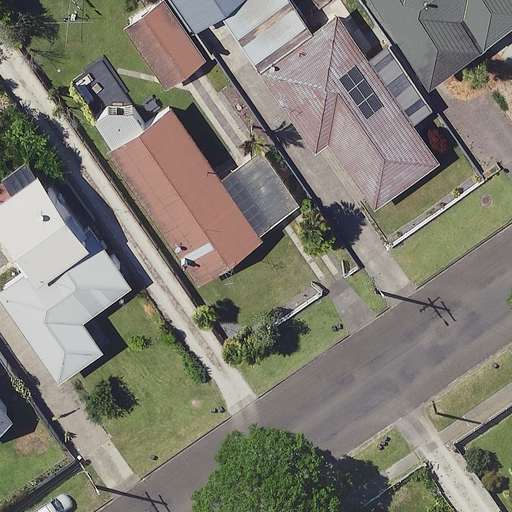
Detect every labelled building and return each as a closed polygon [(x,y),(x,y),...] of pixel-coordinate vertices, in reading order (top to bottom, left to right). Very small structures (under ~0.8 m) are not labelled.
[(208,53),(170,0),(161,0),(130,22),(171,80),(208,53)] [(183,0),(199,22),(224,5),(319,143),(331,135),(376,200),(440,156),(337,8),(315,24),(298,0),(183,0)] [(511,19),(511,0),(384,0),(433,72),(511,19)] [(265,230),(260,223),(303,194),(265,138),(222,167),(178,101),(149,121),(131,95),(97,118),(203,273),(265,230)] [(130,279),(32,143),(7,161),(18,176),(0,188),(0,206),(37,258),(0,284),(64,371),(106,341),(85,311),(130,279)] [(0,418),(12,410),(0,391),(0,418)]
